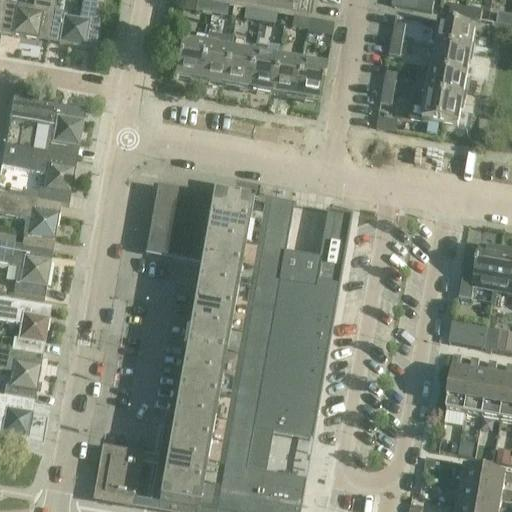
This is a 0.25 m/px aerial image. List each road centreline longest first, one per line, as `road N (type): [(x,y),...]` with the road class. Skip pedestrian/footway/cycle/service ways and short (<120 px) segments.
road 1 (residential): [(57,511),(124,140)]
road 2 (residential): [(390,185),(340,473),(397,484)]
road 3 (residential): [(397,484),(448,195)]
road 4 (residential): [(124,140),(326,175)]
road 5 (residential): [(326,175),(357,27),(352,0)]
road 6 (residential): [(132,94),(0,70)]
